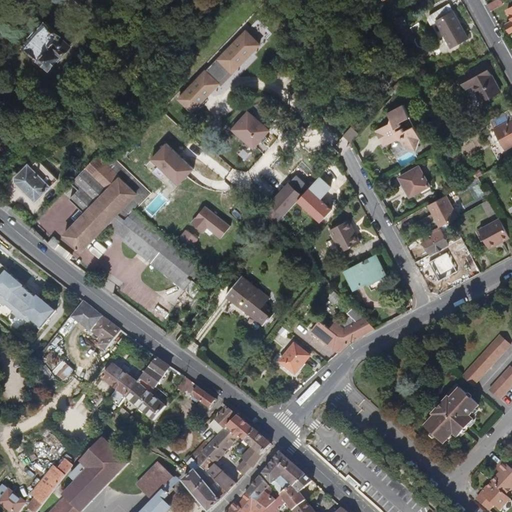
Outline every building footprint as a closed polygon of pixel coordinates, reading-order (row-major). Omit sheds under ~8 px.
[(490,11),(503,4),(501,0),(495,0),(487,5),(490,11)] [(468,39),(450,5),(428,17),(432,24),(437,21),(452,48),(468,39)] [(60,61),(69,48),(68,47),(70,44),(59,36),(57,38),(42,27),(36,37),(32,34),(25,43),(29,46),(20,57),(47,76),(58,60),(60,61)] [(233,75),(260,46),(247,33),(220,61),(233,75)] [(501,92),(487,64),(462,78),(477,105),(501,92)] [(195,115),(221,87),(207,73),(180,101),(195,115)] [(422,137),(415,125),(405,131),(404,128),(398,131),(396,128),(402,125),(400,122),(410,116),(403,104),(388,113),(391,119),(390,123),(376,131),(385,146),(399,138),(403,140),(406,146),(417,149),(422,137)] [(493,124),(511,114),(509,110),(491,120),(493,124)] [(272,134),(251,115),(235,132),(256,151),(272,134)] [(511,146),(511,120),(496,129),(507,149),(511,146)] [(181,185),(195,169),(167,144),(153,160),(181,185)] [(134,213),(150,194),(115,160),(112,157),(105,163),(98,157),(71,184),(82,195),(74,203),(88,217),(67,237),(82,252),(106,229),(194,297),(201,288),(193,283),(196,279),(156,248),(165,237),(134,213)] [(428,187),(418,168),(399,178),(409,197),(428,187)] [(53,190),(34,171),(21,183),(40,203),(53,190)] [(309,211),(331,188),(319,177),(311,187),(298,201),(309,211)] [(298,201),(311,187),(301,178),(268,214),(278,223),(298,201)] [(458,217),(447,195),(429,205),(441,226),(452,220),(458,217)] [(232,226),(207,206),(194,223),(205,232),(209,227),(223,238),(232,226)] [(367,238),(355,215),(337,224),(348,247),(367,238)] [(511,237),(500,219),(479,230),(489,249),(511,237)] [(183,233),(192,244),(198,239),(189,228),(183,233)] [(448,245),(439,228),(433,232),(435,235),(423,241),(430,255),(448,245)] [(423,241),(435,235),(433,232),(421,238),(423,241)] [(373,285),(387,277),(376,257),(346,272),(355,291),(371,282),(373,285)] [(277,310),(256,293),(259,289),(243,275),(226,296),(263,326),(277,310)] [(32,307),(0,281),(0,294),(26,315),(32,307)] [(102,315),(84,301),(74,314),(91,329),(102,315)] [(49,321),(32,307),(26,315),(43,329),(49,321)] [(350,342),(375,329),(353,308),(348,315),(352,318),(357,324),(344,331),(342,328),(339,326),(336,323),(330,331),(320,323),(312,332),(338,353),(349,343),(350,342)] [(106,348),(121,329),(103,316),(102,315),(91,329),(102,337),(99,342),(106,348)] [(344,331),(357,324),(352,318),(339,326),(342,328),(344,331)] [(473,384),(510,343),(501,334),(463,375),(473,384)] [(310,357),(294,345),(281,363),(296,375),(310,357)] [(165,405),(149,392),(170,366),(156,357),(137,381),(125,397),(154,419),(165,405)] [(125,397),(137,381),(114,363),(101,378),(117,389),(114,393),(117,395),(111,402),(117,407),(125,397)] [(500,398),(511,384),(511,365),(489,389),(500,398)] [(187,391),(193,379),(185,375),(179,387),(187,391)] [(453,431),(469,414),(464,409),(474,399),(460,386),(451,397),(449,395),(433,412),(435,414),(425,424),(439,437),(449,427),(453,431)] [(203,390),(198,387),(193,395),(209,406),(214,398),(203,390)] [(224,429),(238,415),(228,408),(216,420),(224,429)] [(118,428),(124,421),(113,412),(108,420),(118,428)] [(245,421),(238,415),(224,429),(210,443),(193,459),(228,493),(236,484),(214,465),(238,436),(250,446),(242,457),(245,460),(237,469),(244,475),(252,466),(254,467),(260,455),(271,444),(261,435),(245,421)] [(66,511),(80,511),(127,462),(101,438),(79,461),(81,463),(68,477),(73,482),(61,495),(65,498),(58,505),(66,511)] [(193,459),(210,443),(206,440),(190,456),(191,457),(193,459)] [(282,496),(306,474),(291,461),(280,451),(263,473),(272,484),(277,481),(284,489),(279,493),(282,496)] [(228,493),(193,459),(191,457),(186,462),(193,469),(183,479),(198,497),(194,500),(201,507),(204,505),(209,511),(223,498),(228,493)] [(507,493),(511,487),(511,466),(503,458),(495,466),(500,470),(492,479),(507,493)] [(56,486),(72,465),(68,461),(58,472),(55,469),(47,478),(56,486)] [(307,501),(300,492),(313,481),(306,474),(282,496),(294,511),(307,501)] [(165,511),(170,507),(162,500),(173,488),(171,485),(177,478),(174,475),(168,482),(151,499),(139,511),(165,511)] [(276,502),(270,493),(271,491),(271,489),(268,486),(269,485),(261,475),(254,484),(247,493),(268,509),(276,502)] [(151,499),(168,482),(163,477),(147,494),(151,499)] [(56,486),(47,478),(40,486),(49,494),(56,486)] [(361,488),(351,479),(349,482),(358,491),(361,488)] [(500,508),(511,496),(507,493),(492,479),(476,497),(489,509),(494,503),(500,508)] [(32,511),(35,511),(49,494),(40,486),(31,496),(35,499),(27,508),(32,511)] [(17,511),(24,504),(8,491),(0,500),(0,503),(9,511),(17,511)] [(252,511),(254,511),(255,511),(264,511),(267,510),(268,509),(247,493),(242,499),(238,504),(235,502),(229,509),(225,511),(252,511)] [(315,511),(307,501),(294,511),(315,511)]
